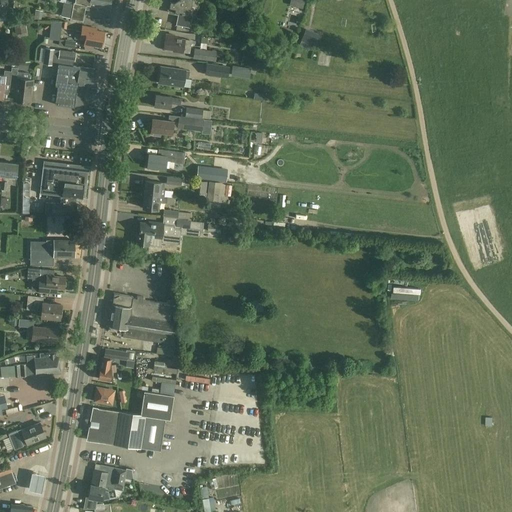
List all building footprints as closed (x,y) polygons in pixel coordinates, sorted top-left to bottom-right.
[(67,0),(67,3),(64,3),(61,16),(72,18),(71,19),(82,21),(85,10),(88,10),(89,6),(98,8),(98,6),(109,8),(109,0),(67,0)] [(170,0),(169,7),(175,9),(174,12),(179,13),(176,26),(177,26),(177,24),(189,27),(189,29),(192,14),(191,16),(190,15),(192,0),(170,0)] [(14,22),(16,34),(26,33),(25,21),(14,22)] [(76,42),(60,39),(62,22),(51,21),(49,39),(59,41),(58,45),(75,48),(76,42)] [(84,46),(93,47),(94,45),(101,47),(104,32),(96,31),(97,29),(82,26),(81,35),(75,34),(74,39),(85,41),(84,46)] [(318,44),(312,41),(315,33),(307,30),(302,40),(317,46),(318,44)] [(176,38),(176,36),(166,34),(164,47),(174,49),(173,51),(183,52),(182,52),(189,53),(191,44),(189,44),(189,40),(184,39),(176,38)] [(193,58),(215,61),(216,51),(195,48),(193,58)] [(51,64),(58,65),(58,64),(73,66),(75,53),(60,51),(53,50),(46,49),(44,63),(51,64)] [(83,105),(86,88),(84,88),(84,85),(92,86),(95,69),(73,66),(58,64),(58,65),(55,85),(57,86),(55,104),(74,107),(83,105)] [(229,67),(207,64),(205,74),(227,77),(229,67)] [(251,68),(232,65),(231,75),(249,78),(251,68)] [(11,71),(10,82),(16,83),(14,100),(30,102),(33,81),(17,79),(18,68),(12,67),(11,71)] [(161,67),(159,83),(183,87),(184,79),(188,79),(190,71),(161,67)] [(0,98),(3,98),(4,83),(9,84),(9,82),(10,82),(11,71),(4,71),(4,75),(0,74),(0,98)] [(171,97),(156,95),(154,106),(170,108),(171,104),(180,105),(181,99),(171,97)] [(146,112),(151,112),(150,105),(135,107),(136,113),(140,113),(141,119),(146,118),(146,112)] [(201,118),(202,110),(186,108),(185,116),(201,118)] [(204,119),(179,116),(177,128),(202,131),(203,123),(211,124),(212,120),(204,119)] [(152,124),(150,124),(149,129),(151,129),(151,131),(153,131),(153,135),(160,136),(160,132),(171,134),(172,121),(153,119),(152,124)] [(160,155),(149,154),(147,169),(157,170),(157,168),(165,169),(166,161),(182,163),(184,152),(161,149),(160,155)] [(17,164),(4,162),(3,176),(16,177),(17,164)] [(46,167),(43,167),(40,193),(61,196),(60,203),(45,202),(44,215),(63,216),(63,213),(76,214),(76,204),(75,204),(76,198),(82,198),(82,191),(85,191),(88,172),(46,167)] [(203,171),(202,179),(212,180),(213,172),(203,171)] [(181,185),(181,179),(167,177),(166,184),(181,185)] [(164,183),(145,181),(144,194),(159,196),(164,196),(165,190),(164,190),(164,183)] [(217,207),(219,188),(208,187),(206,206),(217,207)] [(158,209),(158,202),(166,203),(167,197),(164,196),(159,196),(144,194),(142,208),(158,209)] [(163,217),(177,218),(191,220),(192,213),(164,210),(163,217)] [(138,236),(137,236),(136,244),(160,247),(160,242),(179,244),(181,229),(189,229),(189,228),(194,229),(200,230),(201,230),(202,221),(191,220),(177,218),(163,217),(162,223),(155,222),(155,224),(141,222),(139,235),(138,235),(138,236)] [(247,225),(273,228),(274,222),(272,222),(272,221),(265,221),(265,223),(252,222),(252,220),(247,219),(247,225)] [(207,231),(220,232),(220,225),(208,224),(207,231)] [(53,257),(74,257),(75,240),(46,240),(46,250),(31,250),(30,265),(46,265),(47,256),(53,256),(53,257)] [(64,289),(65,277),(53,276),(54,270),(45,269),(28,268),(27,278),(32,279),(31,290),(46,291),(56,292),(56,288),(64,289)] [(142,299),(143,296),(137,295),(136,298),(132,298),(132,296),(114,293),(108,330),(116,331),(116,334),(122,335),(122,336),(160,342),(169,335),(172,336),(174,323),(173,323),(173,320),(170,320),(172,304),(171,304),(171,301),(167,300),(167,303),(142,299)] [(43,297),(28,296),(26,309),(42,311),(41,317),(59,319),(61,305),(42,303),(43,297)] [(18,326),(31,328),(31,320),(19,319),(18,326)] [(32,340),(56,342),(57,329),(33,327),(32,340)] [(126,352),(105,349),(103,359),(102,358),(98,379),(113,381),(112,372),(116,372),(116,364),(111,365),(111,361),(114,361),(114,357),(126,359),(134,361),(135,351),(126,350),(126,352)] [(36,376),(39,375),(39,377),(45,376),(45,375),(58,373),(57,357),(50,358),(50,353),(43,354),(43,359),(35,360),(34,355),(26,356),(27,364),(13,365),(14,376),(36,374),(36,376)] [(163,390),(177,392),(178,379),(165,377),(163,390)] [(94,401),(111,404),(114,391),(97,387),(94,401)] [(140,415),(93,407),(87,440),(160,451),(165,419),(170,420),(174,395),(144,391),(143,396),(140,415)] [(8,408),(15,407),(14,395),(7,395),(8,408)] [(17,431),(8,434),(14,450),(23,446),(23,445),(27,444),(45,437),(40,423),(21,430),(22,431),(18,433),(17,431)] [(7,458),(0,460),(0,488),(16,483),(11,471),(12,471),(7,458)] [(105,487),(114,488),(115,483),(123,485),(124,479),(133,481),(131,469),(126,468),(126,470),(115,468),(100,465),(99,470),(94,469),(91,484),(105,487)] [(43,488),(46,471),(32,469),(30,486),(43,488)] [(214,485),(221,484),(219,474),(212,475),(214,485)] [(89,490),(88,489),(87,494),(88,495),(88,497),(102,499),(117,497),(114,488),(105,487),(91,484),(89,490)] [(202,499),(208,498),(209,498),(207,486),(200,487),(202,499)] [(240,501),(242,507),(247,506),(244,495),(236,497),(237,502),(240,501)] [(216,511),(214,501),(209,502),(208,498),(202,499),(204,511),(210,511),(211,511),(216,511)]
